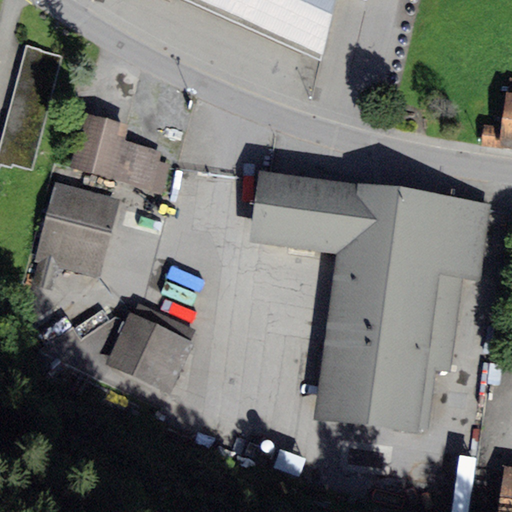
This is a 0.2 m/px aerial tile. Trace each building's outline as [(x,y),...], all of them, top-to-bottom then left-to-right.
[(172,0),(320,67),(336,0),(172,0)] [(61,57),(27,48),(0,148),(0,166),(0,165),(11,168),(12,165),(31,170),(61,57)] [(501,126),(483,124),(480,145),(511,149),(511,77),(509,77),(507,92),(505,92),(501,126)] [(128,125),(84,113),(70,167),(163,192),(170,164),(159,160),(162,151),(124,140),(128,125)] [(336,252),(313,420),(418,435),(419,427),(441,274),(464,277),(480,279),(491,205),(260,172),(251,240),(336,252)] [(119,200),(54,183),(33,262),(37,263),(31,286),(52,291),(58,267),(99,278),(119,200)] [(450,371),(464,277),(441,274),(419,427),(427,428),(435,369),(450,371)] [(138,304),(133,314),(190,340),(194,330),(138,304)] [(133,314),(129,312),(105,364),(170,393),(194,342),(190,340),(133,314)] [(306,459),(280,450),(274,467),(299,476),(306,459)] [(511,511),(511,465),(503,464),(496,511),(511,511)]
